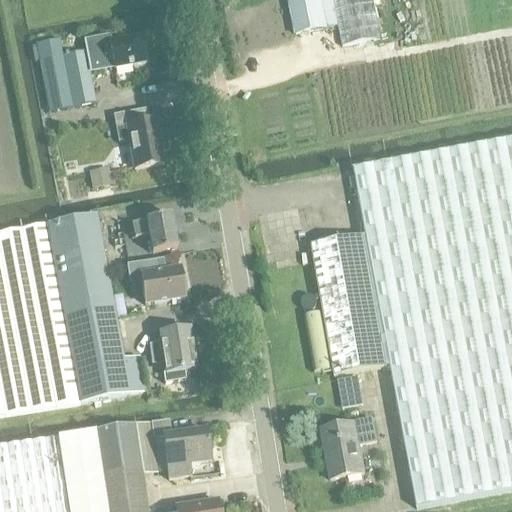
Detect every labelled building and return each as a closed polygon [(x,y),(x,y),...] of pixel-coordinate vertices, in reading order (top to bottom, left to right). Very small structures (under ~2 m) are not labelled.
[(288,0),(295,35),(338,27),(332,0),(288,0)] [(373,0),(332,0),(338,27),(342,48),(382,40),(379,27),(373,0)] [(113,72),(144,66),(140,39),(111,44),(110,38),(85,42),(90,72),(113,69),(113,72)] [(58,57),(55,42),(32,46),(45,113),(91,104),(81,53),(58,57)] [(155,123),(148,124),(127,128),(125,116),(113,118),(116,132),(118,144),(129,143),(135,171),(164,166),(155,123)] [(511,143),(354,173),(416,509),(511,491),(511,143)] [(111,186),(108,169),(89,173),(92,190),(111,186)] [(151,255),(176,250),(170,217),(146,222),(146,224),(132,226),(135,240),(148,237),(151,255)] [(45,228),(45,229),(79,406),(145,394),(138,359),(122,362),(95,218),(45,228)] [(0,419),(79,406),(45,229),(0,237),(0,419)] [(364,238),(311,248),(334,379),(388,370),(364,238)] [(166,266),(185,264),(184,253),(165,255),(166,266)] [(184,301),(180,271),(164,274),(162,261),(125,267),(128,288),(142,286),(145,307),(184,301)] [(151,361),(163,359),(165,375),(162,376),(164,386),(186,383),(185,375),(196,373),(189,331),(159,336),(161,345),(148,347),(151,361)] [(339,393),(360,390),(358,378),(337,382),(339,393)] [(156,400),(161,399),(160,392),(149,393),(150,401),(156,400)] [(170,438),(168,422),(150,424),(134,428),(142,477),(167,473),(169,483),(190,480),(189,468),(210,465),(206,433),(170,438)] [(320,432),(330,483),(365,477),(360,449),(377,446),(373,422),(320,432)] [(94,434),(94,435),(106,511),(146,511),(133,428),(94,434)] [(0,511),(106,511),(94,435),(56,441),(56,440),(0,448),(0,511)] [(218,511),(217,503),(176,510),(176,511),(218,511)]
